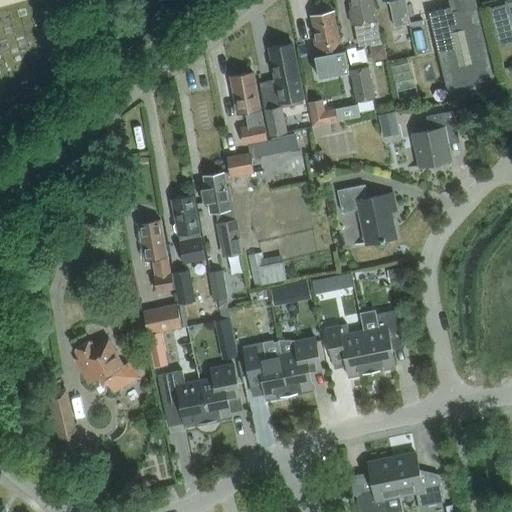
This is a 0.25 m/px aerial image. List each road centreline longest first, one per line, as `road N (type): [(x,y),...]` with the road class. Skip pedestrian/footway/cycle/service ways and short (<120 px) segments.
road 1 (residential): [(0,189),(250,0)]
road 2 (residential): [(454,408),(431,283),(500,174)]
road 3 (residential): [(291,452),(454,408)]
road 4 (residential): [(186,511),(291,452)]
